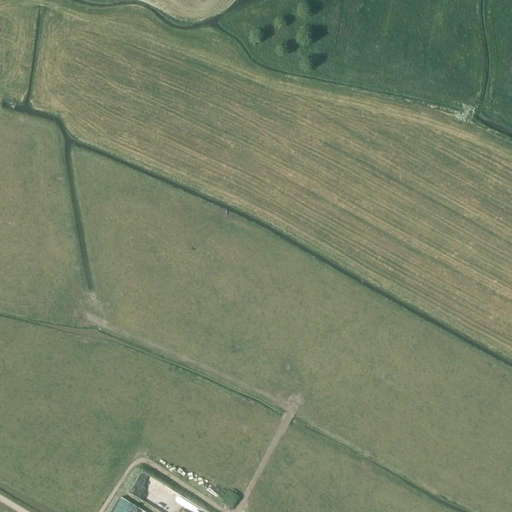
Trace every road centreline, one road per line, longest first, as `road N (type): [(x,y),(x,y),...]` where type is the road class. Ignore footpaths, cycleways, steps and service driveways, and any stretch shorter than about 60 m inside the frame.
road 1 (track): [(295,403),(86,317),(53,135),(0,110)]
road 2 (track): [(295,403),(493,511)]
road 3 (track): [(223,511),(143,459),(132,463),(102,511)]
road 4 (track): [(238,511),(295,403)]
